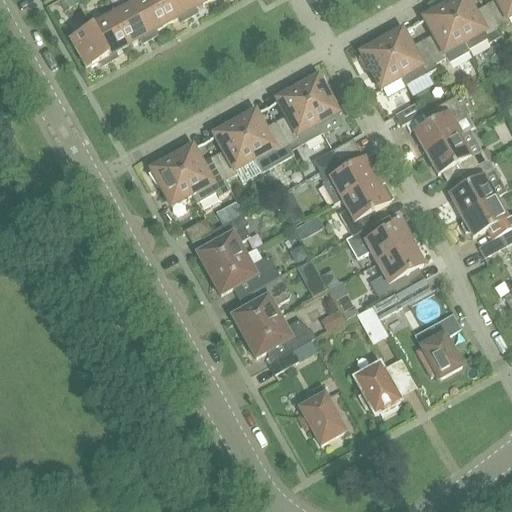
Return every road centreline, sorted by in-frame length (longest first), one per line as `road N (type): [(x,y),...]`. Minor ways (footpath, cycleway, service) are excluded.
road 1 (residential): [(511,383),(329,51)]
road 2 (unclassified): [(274,511),(94,181)]
road 3 (residential): [(94,181),(329,51)]
road 4 (residential): [(94,181),(0,14)]
